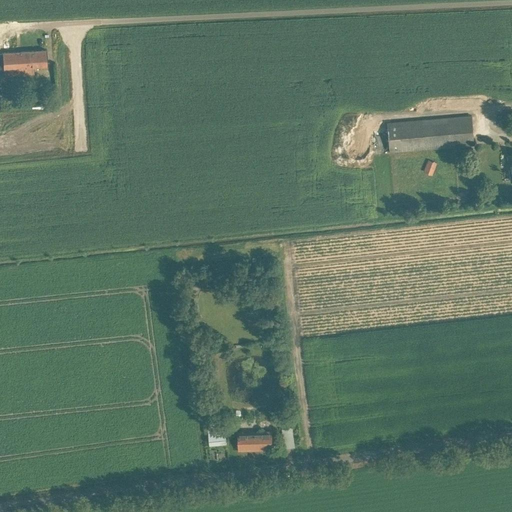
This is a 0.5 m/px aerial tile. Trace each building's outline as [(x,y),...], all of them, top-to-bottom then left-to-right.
[(35,76),(34,67),(48,66),(47,49),(0,52),(0,74),(27,73),(27,76),(35,76)] [(391,151),(465,145),(474,144),(471,115),(388,122),(391,151)] [(61,120),(15,123),(17,147),(63,144),(61,120)] [(433,175),(437,162),(428,159),(424,172),(433,175)] [(210,444),(221,444),(227,443),(226,425),(209,427),(210,444)] [(292,425),(282,426),(284,438),(294,437),(292,425)] [(272,448),(271,432),(254,432),(239,433),(240,449),(272,448)]
